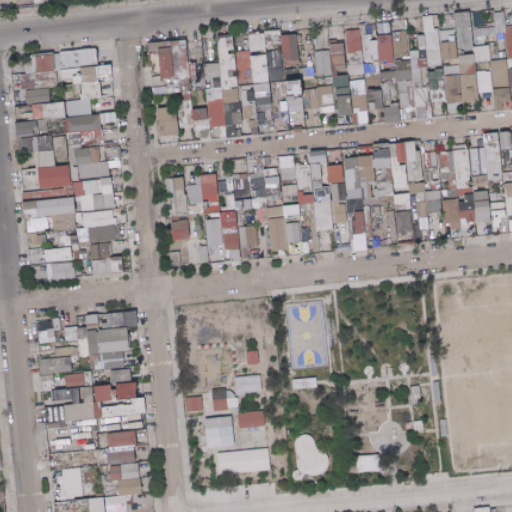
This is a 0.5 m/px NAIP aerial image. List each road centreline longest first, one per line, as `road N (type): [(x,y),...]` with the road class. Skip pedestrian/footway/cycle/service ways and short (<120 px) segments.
road 1 (residential): [(123,22),(173,511)]
road 2 (tertiary): [(339,0),(0,34)]
road 3 (tertiary): [(0,214),(29,511)]
